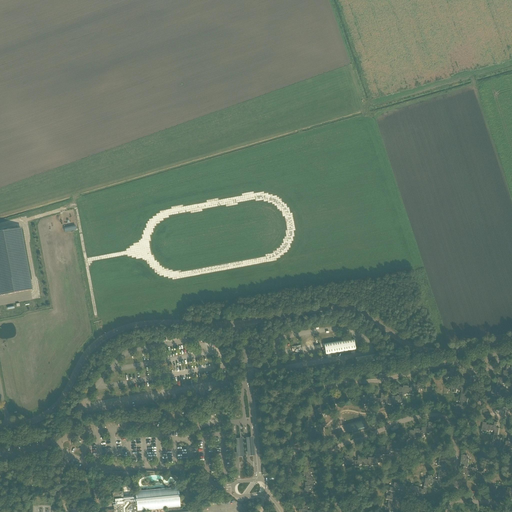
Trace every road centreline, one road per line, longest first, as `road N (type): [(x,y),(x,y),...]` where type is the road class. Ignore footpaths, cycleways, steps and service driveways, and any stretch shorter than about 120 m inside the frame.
road 1 (unclassified): [(0,428),(47,414),(91,348),(138,324),(228,325),(338,307),(368,316),(414,349),(511,340)]
road 2 (track): [(100,340),(73,206),(12,221)]
